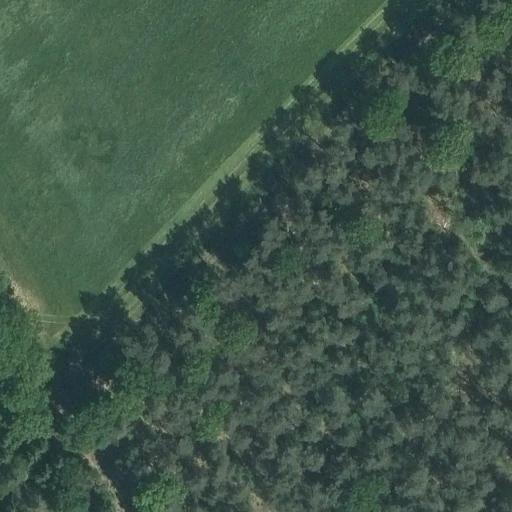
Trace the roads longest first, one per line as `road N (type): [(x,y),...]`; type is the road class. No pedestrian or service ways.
road 1 (track): [(59,398),(461,0)]
road 2 (track): [(127,511),(0,294)]
